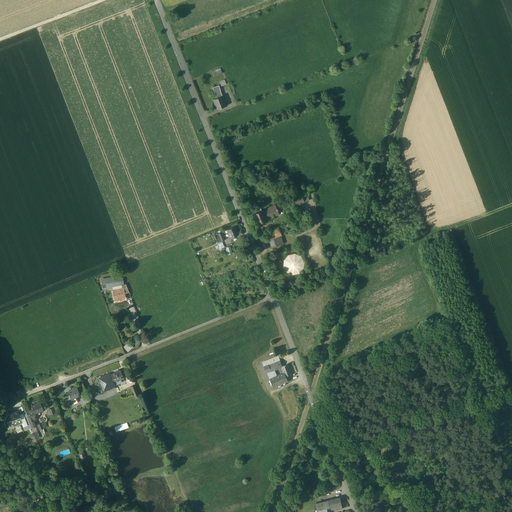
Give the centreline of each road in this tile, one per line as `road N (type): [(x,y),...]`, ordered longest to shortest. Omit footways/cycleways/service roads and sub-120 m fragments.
road 1 (unclassified): [(271,297),(156,0)]
road 2 (residential): [(271,297),(28,394)]
road 3 (track): [(511,204),(362,262)]
